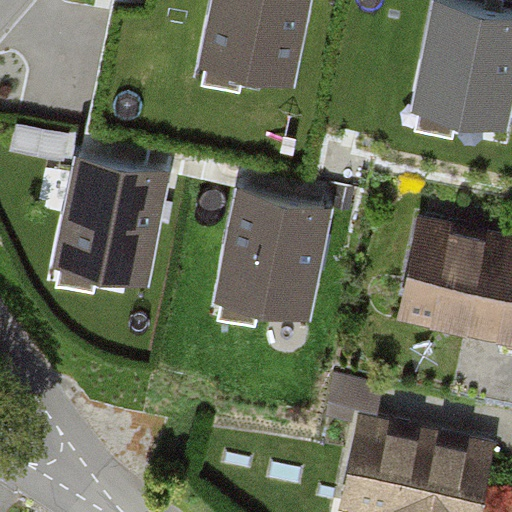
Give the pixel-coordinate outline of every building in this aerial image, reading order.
[(303,0),(217,0),(208,51),(290,67),(303,0)] [(511,71),(511,13),(443,0),(440,0),(422,96),(504,112),(511,71)] [(13,146),(65,158),(71,133),(19,122),(13,146)] [(165,170),(82,154),(64,251),(146,266),(165,170)] [(325,203),(243,187),(224,283),(307,299),(325,203)] [(511,333),(511,229),(424,210),(405,302),(505,323),(510,333),(511,333)] [(473,511),(488,443),(364,417),(346,501),(387,509),(385,511),(473,511)]
